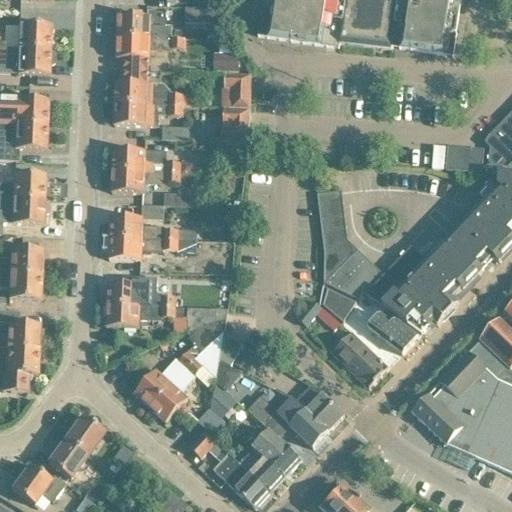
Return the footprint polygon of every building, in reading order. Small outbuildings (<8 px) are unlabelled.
[(341,48),(348,0),(278,0),(275,17),(262,15),(258,39),(339,51),(340,47),(341,48)] [(392,53),(392,50),(398,0),(348,0),(341,48),(392,53)] [(453,59),(462,0),(398,0),(392,50),(453,59)] [(511,0),(497,0),(497,7),(511,9),(511,0)] [(225,39),(226,12),(186,11),(186,27),(210,27),(210,38),(225,39)] [(152,20),(119,19),(118,40),(160,41),(173,42),(174,30),(152,29),(152,20)] [(50,54),(51,28),(19,27),(18,53),(50,54)] [(186,42),(173,42),(160,41),(118,40),(117,62),(123,63),(122,74),(149,75),(150,52),(185,54),(186,42)] [(50,54),(18,53),(0,52),(0,77),(49,79),(49,68),(53,68),(55,67),(55,58),(53,56),(50,56),(50,54)] [(214,56),(214,74),(240,75),(241,57),(214,56)] [(165,88),(149,87),(149,75),(122,74),(122,86),(116,86),(116,107),(157,108),(184,109),(191,109),(191,101),(185,98),(170,98),(170,94),(165,88)] [(233,92),(233,110),(250,111),(251,79),(226,78),(225,92),(233,92)] [(0,126),(47,129),(48,103),(0,101),(0,126)] [(184,121),(184,109),(157,108),(116,107),(115,129),(159,131),(159,118),(169,118),(168,120),(184,121)] [(233,110),(224,110),(223,145),(249,146),(250,111),(233,110)] [(511,115),(490,138),(485,146),(490,151),(490,155),(489,166),(492,169),(491,177),(500,178),(511,178),(511,115)] [(46,154),(47,129),(0,126),(0,161),(18,163),(19,153),(46,154)] [(189,145),(190,133),(164,132),(163,144),(189,145)] [(433,170),(433,172),(444,173),(446,151),(435,150),(433,170)] [(460,151),(448,150),(446,173),(458,174),(460,151)] [(472,152),(460,151),(458,174),(470,175),(472,152)] [(484,153),(472,152),(470,175),(482,176),(484,153)] [(146,155),(114,153),(113,175),(182,177),(183,166),(168,165),(168,167),(146,166),(146,155)] [(182,187),(182,177),(113,175),(112,197),(144,198),(145,188),(166,188),(166,187),(182,187)] [(0,202),(44,204),(45,178),(13,177),(12,188),(0,187),(0,202)] [(511,178),(500,178),(499,190),(489,200),(511,221),(511,178)] [(483,274),(482,274),(449,241),(427,265),(412,251),(385,279),(348,244),(345,214),(342,194),(318,197),(325,256),(324,286),(359,303),(363,296),(397,320),(422,338),(434,325),(438,329),(459,308),(455,304),(483,274)] [(191,211),(191,198),(167,197),(166,210),(191,211)] [(511,221),(489,200),(461,229),(494,261),(499,266),(511,252),(511,221)] [(44,206),(44,204),(0,202),(0,238),(1,239),(1,227),(43,229),(43,217),(47,217),(48,215),(48,207),(46,206),(44,206)] [(164,231),(143,230),(143,223),(164,224),(164,210),(144,209),(143,222),(111,220),(110,243),(178,245),(178,244),(197,245),(197,234),(164,233),(164,231)] [(494,261),(461,229),(449,241),(482,274),(494,261)] [(178,255),(178,245),(110,243),(110,263),(142,265),(142,256),(163,257),(163,254),(178,255)] [(0,276),(41,278),(42,253),(11,252),(10,263),(0,262),(0,276)] [(40,304),(41,278),(0,276),(0,291),(9,292),(9,303),(40,304)] [(163,297),(140,296),(141,289),(109,288),(108,309),(176,312),(176,300),(163,299),(163,297)] [(345,325),(357,305),(330,293),(324,308),(345,325)] [(307,330),(322,312),(314,305),(299,323),(307,330)] [(228,313),(208,313),(187,312),(176,312),(108,309),(107,331),(139,332),(139,324),(162,324),(162,322),(176,322),(188,322),(189,337),(190,337),(227,322),(228,313)] [(0,314),(0,326),(8,327),(19,327),(19,315),(5,314),(0,314)] [(341,329),(322,314),(316,321),(335,336),(341,329)] [(403,358),(418,341),(397,325),(394,329),(382,320),(370,332),(403,358)] [(179,383),(202,356),(223,337),(223,336),(225,337),(227,322),(190,337),(195,349),(180,365),(177,363),(163,379),(156,373),(134,398),(151,412),(179,383)] [(511,333),(501,323),(470,356),(494,381),(504,386),(507,383),(511,384),(511,333)] [(0,336),(0,351),(7,352),(38,353),(39,328),(19,327),(8,327),(8,337),(0,336)] [(243,348),(225,337),(223,336),(223,337),(218,362),(219,362),(231,369),(233,365),(234,366),(243,348)] [(217,381),(219,362),(218,362),(223,337),(202,356),(179,383),(151,412),(167,427),(188,403),(181,397),(197,380),(195,379),(204,370),(217,381)] [(389,373),(354,339),(334,359),(370,393),(389,373)] [(0,377),(3,377),(2,395),(27,396),(27,385),(30,384),(31,383),(32,381),(32,379),(37,379),(38,353),(7,352),(0,351),(0,377)] [(511,390),(504,386),(494,381),(470,356),(413,417),(447,450),(448,449),(511,477),(511,390)] [(310,389),(301,400),(302,400),(296,406),(298,408),(329,436),(345,420),(323,398),(310,389)] [(278,416),(258,398),(246,410),(268,431),(278,416)] [(329,436),(298,408),(296,406),(293,402),(278,418),(283,423),(313,452),(329,436)] [(230,430),(211,412),(199,425),(208,433),(212,429),(222,439),(230,430)] [(199,426),(191,418),(182,428),(189,435),(199,426)] [(88,459),(104,437),(82,421),(81,422),(82,423),(75,432),(74,432),(66,443),(88,459)] [(271,435),(263,443),(257,438),(248,448),(254,452),(285,481),(286,482),(302,464),(271,435)] [(206,436),(190,452),(201,463),(217,446),(206,436)] [(88,459),(66,443),(64,445),(65,446),(58,456),(57,455),(48,468),(70,484),(88,459)] [(132,457),(122,450),(113,462),(123,469),(132,457)] [(285,481),(254,452),(240,468),(271,497),(285,481)] [(136,472),(142,464),(133,458),(127,466),(136,472)] [(256,511),(271,497),(240,468),(230,458),(215,475),(254,511),(256,511)] [(52,506),(65,488),(54,480),(50,484),(29,469),(28,471),(29,472),(21,481),(12,493),(34,510),(42,498),(52,506)] [(365,511),(358,505),(359,503),(355,500),(354,501),(341,489),(319,511),(365,511)] [(91,493),(85,502),(94,509),(100,500),(91,493)] [(184,511),(187,509),(179,502),(168,493),(153,509),(156,511),(184,511)] [(91,511),(94,509),(85,502),(76,511),(91,511)]
